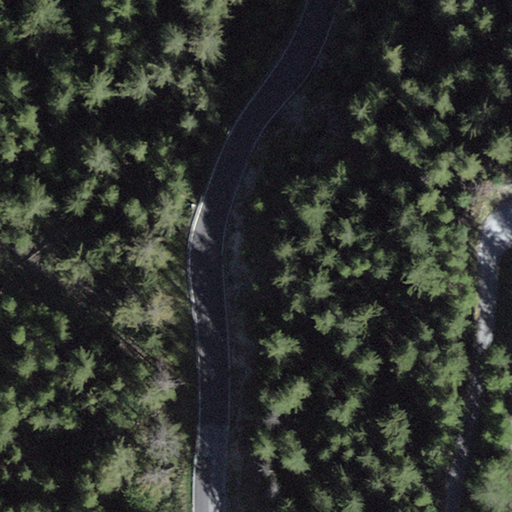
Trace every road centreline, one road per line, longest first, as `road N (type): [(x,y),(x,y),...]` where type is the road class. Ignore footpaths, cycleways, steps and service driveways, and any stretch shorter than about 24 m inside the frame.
road 1 (tertiary): [(324,0),(238,152),(214,217),(212,511)]
road 2 (unclassified): [(450,511),(485,332),(491,248),(511,224)]
